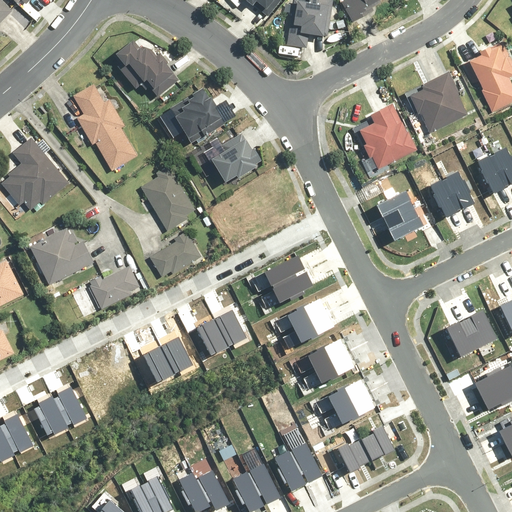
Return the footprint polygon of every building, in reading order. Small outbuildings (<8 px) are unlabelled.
[(0,0),(0,23),(12,11),(1,0),(0,0)] [(244,0),(253,7),(256,4),(269,15),(281,0),(244,0)] [(309,0),(309,3),(294,0),(287,46),(307,49),(309,35),(327,38),(333,0),(309,0)] [(383,0),(346,0),(342,3),(354,23),(377,10),(374,6),(383,0)] [(345,21),(336,20),(335,37),(344,38),(345,21)] [(133,40),(114,56),(125,70),(122,72),(136,89),(145,82),(157,98),(180,80),(167,64),(169,63),(161,53),(157,56),(151,49),(142,47),(140,49),(133,40)] [(481,56),(469,62),(494,112),(511,103),(511,86),(509,80),(511,78),(511,62),(502,43),(480,54),(481,56)] [(469,115),(449,72),(421,85),(423,89),(409,95),(418,114),(420,113),(430,134),(469,115)] [(85,114),(77,119),(93,145),(96,144),(112,171),(139,155),(122,128),(126,126),(109,99),(105,101),(94,83),(74,96),(85,114)] [(205,89),(171,108),(191,144),(225,124),(205,89)] [(373,157),(378,169),(418,150),(394,102),(371,114),(375,123),(359,130),(366,144),(362,146),(368,159),(373,157)] [(224,151),(212,158),(226,183),(237,176),(239,178),(257,167),(256,164),(262,161),(254,148),(252,150),(242,133),(221,146),(224,151)] [(70,183),(31,137),(12,153),(21,164),(8,174),(10,176),(1,184),(19,206),(24,202),(30,210),(40,202),(43,205),(70,183)] [(511,155),(511,154),(510,155),(506,146),(496,151),(496,152),(493,154),(507,183),(509,182),(510,184),(511,183),(511,155)] [(484,168),(482,168),(488,181),(490,180),(495,191),(506,186),(505,184),(507,183),(493,154),(490,155),(489,154),(479,159),(484,168)] [(158,176),(141,187),(168,231),(188,219),(186,215),(195,210),(168,166),(156,173),(158,176)] [(470,190),(464,177),(462,178),(458,169),(448,174),(448,175),(445,177),(459,206),(461,206),(462,207),(474,202),(468,191),(470,190)] [(436,191),(434,192),(440,204),(442,203),(447,215),(458,209),(457,207),(459,206),(445,177),(442,178),(441,177),(431,182),(436,191)] [(417,211),(411,199),(409,200),(405,191),(395,195),(395,197),(392,198),(406,228),(408,227),(409,229),(421,223),(415,212),(417,211)] [(383,212),(381,213),(387,226),(389,225),(394,236),(405,231),(404,229),(406,228),(392,198),(389,200),(388,198),(378,203),(383,212)] [(67,228),(30,246),(50,285),(95,263),(84,241),(75,245),(74,243),(78,241),(73,233),(70,234),(67,228)] [(176,242),(150,257),(162,277),(201,255),(187,231),(174,239),(176,242)] [(274,286),(296,274),(295,271),(304,267),(297,253),(264,270),(270,283),(273,282),(274,286)] [(0,306),(24,295),(7,260),(0,263),(0,306)] [(101,276),(88,282),(102,310),(132,294),(131,291),(140,286),(130,265),(103,279),(101,276)] [(153,286),(162,281),(157,270),(147,275),(153,286)] [(303,288),(312,283),(305,270),(296,274),(274,286),(272,287),(279,301),(289,296),(290,298),(304,291),(303,288)] [(511,298),(511,297),(499,303),(511,330),(511,298)] [(298,309),(288,313),(294,327),(327,312),(320,298),(311,302),(310,300),(297,306),(298,309)] [(470,315),(465,317),(478,346),(498,337),(484,306),(470,313),(470,315)] [(235,311),(218,319),(231,346),(249,338),(235,311)] [(332,325),(327,312),(294,327),(301,340),(311,336),(312,338),(325,332),(323,329),(332,325)] [(457,319),(445,324),(459,355),(478,346),(465,317),(458,320),(457,319)] [(201,327),(214,355),(231,346),(218,319),(201,327)] [(0,361),(15,355),(2,325),(0,325),(0,361)] [(179,338),(162,346),(175,374),(192,365),(179,338)] [(317,350),(307,354),(314,368),(346,353),(340,339),(330,343),(329,341),(316,347),(317,350)] [(145,354),(157,382),(175,374),(162,346),(145,354)] [(352,366),(346,353),(314,368),(320,382),(330,377),(331,379),(344,374),(342,370),(352,366)] [(475,380),(481,392),(511,376),(511,368),(509,362),(499,367),(498,364),(485,370),(487,374),(475,380)] [(511,376),(481,392),(487,406),(500,400),(501,403),(511,397),(511,376)] [(338,389),(329,393),(335,407),(367,392),(361,378),(352,382),(350,380),(337,386),(338,389)] [(53,399),(66,425),(72,423),(73,424),(86,418),(71,387),(58,393),(59,396),(53,399)] [(373,405),(367,392),(335,407),(342,420),(351,416),(353,418),(365,412),(364,409),(373,405)] [(34,408),(47,435),(53,432),(54,434),(67,427),(66,425),(53,399),(52,396),(38,402),(40,405),(34,408)] [(0,426),(13,453),(19,450),(20,452),(33,445),(18,414),(5,420),(6,424),(0,426)] [(499,428),(505,440),(511,436),(511,417),(510,418),(511,422),(499,428)] [(374,431),(361,437),(371,458),(383,451),(384,452),(393,448),(382,425),(373,429),(374,431)] [(0,460),(0,461),(14,455),(13,453),(0,426),(0,460)] [(347,440),(337,445),(350,470),(360,465),(359,464),(371,458),(361,437),(348,443),(347,440)] [(289,450),(300,472),(303,470),(308,480),(322,473),(304,440),(291,446),(292,448),(289,450)] [(286,478),(291,488),(305,481),(300,472),(289,450),(288,448),(274,455),(279,465),(277,466),(284,480),(286,478)] [(249,472),(261,494),(264,493),(268,502),(282,495),(265,462),(251,469),(252,471),(249,472)] [(199,476),(195,478),(207,500),(211,498),(216,508),(230,501),(212,467),(198,475),(199,476)] [(247,501),(252,510),(265,503),(261,494),(249,472),(248,470),(234,477),(239,487),(237,488),(244,502),(247,501)] [(184,487),(181,489),(187,502),(191,500),(196,510),(209,503),(207,500),(195,478),(192,471),(179,477),(184,487)] [(170,495),(164,483),(162,484),(158,474),(148,479),(149,481),(146,482),(160,511),(162,511),(164,511),(174,507),(169,496),(170,495)] [(136,496),(135,497),(141,509),(142,509),(143,511),(159,511),(160,511),(146,482),(143,484),(142,482),(132,487),(136,496)] [(128,511),(109,497),(97,511),(128,511)]
